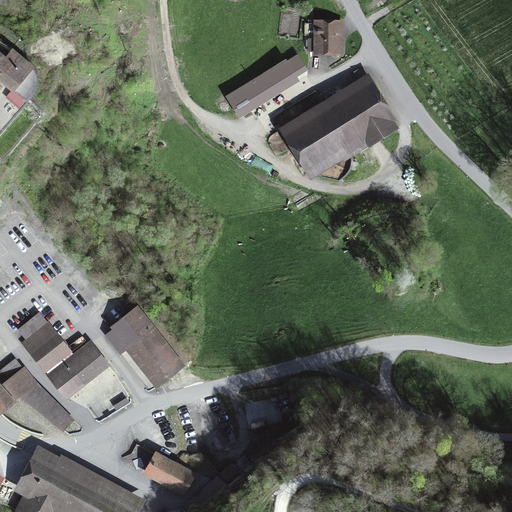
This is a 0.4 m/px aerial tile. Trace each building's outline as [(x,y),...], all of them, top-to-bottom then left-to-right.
[(308,38),(308,51),(339,52),(340,23),(317,23),(317,39),(308,38)] [(0,78),(13,89),(32,66),(13,50),(6,59),(0,53),(0,78)] [(286,57),(225,95),(239,118),(301,80),(298,76),(308,69),(298,53),(287,60),(286,57)] [(36,64),(18,87),(25,92),(43,69),(36,64)] [(368,72),(279,127),(311,179),(343,158),(345,161),(400,128),(395,120),(397,119),(368,72)] [(20,184),(12,189),(39,231),(47,226),(20,184)] [(52,220),(32,191),(27,195),(47,224),(52,220)] [(130,346),(159,384),(183,366),(136,307),(124,317),(119,320),(113,325),(115,328),(106,334),(121,353),(130,346)] [(46,321),(40,313),(19,328),(25,337),(46,321)] [(48,324),(23,342),(44,369),(68,350),(48,324)] [(48,375),(66,396),(107,364),(90,342),(72,356),(48,375)] [(21,395),(63,430),(73,421),(36,384),(24,369),(23,369),(16,359),(0,371),(0,384),(14,401),(21,395)] [(15,402),(14,401),(0,384),(0,413),(1,414),(15,402)] [(127,397),(113,405),(116,409),(129,401),(127,397)] [(279,422),(279,399),(246,398),(246,421),(279,422)] [(142,511),(146,505),(39,452),(14,498),(23,504),(19,511),(142,511)] [(144,479),(184,499),(195,477),(155,457),(144,479)] [(234,465),(221,475),(229,486),(242,477),(234,465)] [(220,480),(191,505),(203,509),(228,489),(220,480)]
